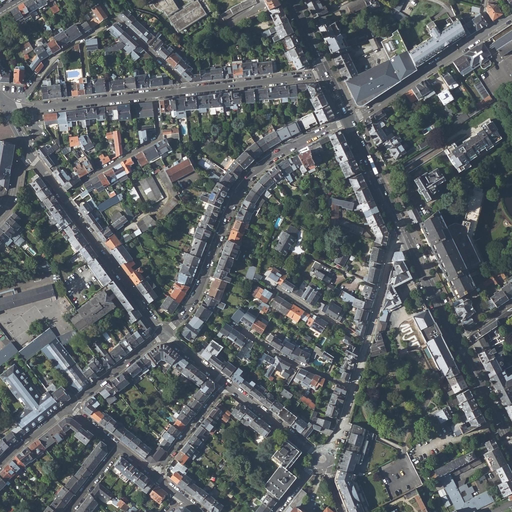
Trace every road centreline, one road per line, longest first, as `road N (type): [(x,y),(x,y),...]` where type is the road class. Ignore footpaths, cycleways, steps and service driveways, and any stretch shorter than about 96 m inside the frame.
road 1 (residential): [(348,119),(250,176),(192,301),(163,333)]
road 2 (residential): [(23,107),(58,54),(113,20),(187,90)]
road 3 (residential): [(31,156),(163,333)]
road 4 (residential): [(511,15),(348,119)]
road 5 (residential): [(187,90),(327,74)]
road 6 (residential): [(353,388),(231,323)]
road 7 (residential): [(23,107),(154,94)]
road 8 (secondary): [(348,119),(405,237)]
road 9 (residential): [(154,94),(159,136),(85,179)]
road 10 (residential): [(226,383),(321,458)]
